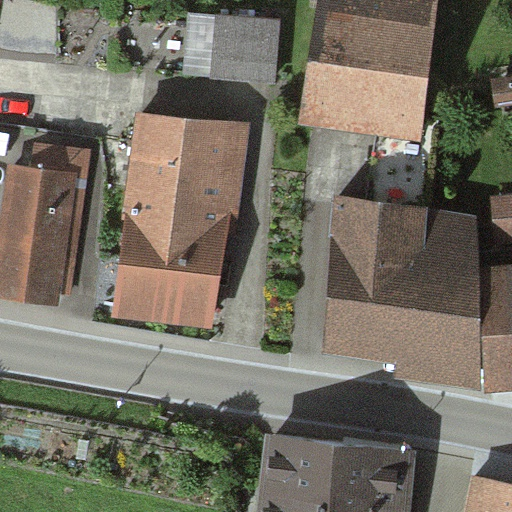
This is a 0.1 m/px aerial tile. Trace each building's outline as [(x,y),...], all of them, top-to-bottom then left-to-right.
[(274,0),(185,0),(181,80),(271,84),(274,0)] [(434,0),(314,0),(299,125),(418,139),(434,0)] [(247,133),(137,119),(111,321),(214,334),(227,236),(234,237),(236,219),(247,133)] [(75,297),(93,152),(37,145),(34,169),(5,165),(0,208),(0,303),(58,310),(60,295),(75,297)] [(511,199),(494,200),(497,242),(511,241),(511,199)] [(479,275),(477,218),(334,204),(329,243),(335,243),(322,359),(395,369),(393,384),(484,395),(479,275)] [(511,272),(479,275),(484,395),(511,393),(511,272)] [(413,511),(420,456),(271,441),(263,511),(413,511)] [(511,511),(511,493),(469,485),(464,511),(511,511)]
